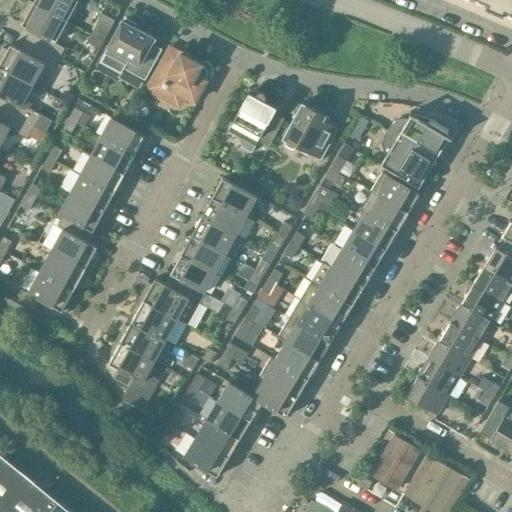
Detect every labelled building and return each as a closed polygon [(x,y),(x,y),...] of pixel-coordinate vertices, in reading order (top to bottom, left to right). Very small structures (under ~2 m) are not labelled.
[(55,42),(67,21),(33,2),(33,1),(30,0),(28,0),(20,16),(24,18),(21,24),(37,32),(31,42),(59,58),(64,47),(55,42)] [(33,2),(67,21),(78,0),(34,0),(33,1),(33,2)] [(473,0),(487,6),(486,8),(494,12),(499,0),(473,0)] [(511,0),(499,0),(494,12),(503,15),(504,13),(511,16),(511,0)] [(90,34),(103,41),(115,19),(102,12),(90,34)] [(122,21),(100,61),(121,73),(124,67),(145,79),(161,48),(151,43),(153,38),(154,39),(155,38),(122,20),(121,21),(122,21)] [(99,48),(103,41),(90,34),(87,41),(99,48)] [(0,52),(0,66),(32,84),(39,71),(43,74),(49,71),(52,67),(53,68),(59,58),(31,42),(26,52),(10,44),(7,49),(3,47),(0,52)] [(182,99),(183,98),(184,95),(194,101),(206,80),(206,79),(207,77),(207,76),(207,75),(207,73),(207,71),(207,70),(206,68),(204,66),(203,65),(201,64),(191,58),(192,55),(182,49),(180,52),(170,46),(152,78),(163,84),(157,94),(171,101),(172,102),(174,102),(175,102),(177,102),(178,102),(180,101),(181,100),(182,99)] [(0,66),(0,94),(2,96),(0,99),(0,107),(34,126),(41,114),(29,107),(31,104),(29,98),(25,96),(32,84),(0,66)] [(257,93),(256,94),(255,95),(249,92),(233,120),(233,121),(228,130),(233,133),(236,135),(238,137),(241,145),(243,147),(246,149),(251,152),(258,140),(269,146),(284,118),(274,112),(276,107),(264,100),(265,98),(265,97),(265,96),(265,95),(265,94),(265,93),(264,92),(263,92),(262,91),(261,91),(260,91),(258,92),(257,93)] [(321,159),(338,127),(327,121),(329,117),(302,102),(282,138),(284,139),(285,145),(292,148),(297,147),(298,146),(321,159)] [(0,142),(4,135),(7,136),(14,134),(15,131),(27,138),(29,135),(34,126),(0,107),(0,142)] [(68,118),(77,123),(83,112),(74,107),(68,118)] [(387,130),(435,159),(448,137),(450,138),(451,137),(446,134),(448,129),(430,118),(429,118),(414,114),(413,114),(410,112),(409,114),(410,114),(408,118),(403,118),(398,119),(394,121),(391,124),(388,128),(387,130)] [(101,136),(135,154),(145,135),(111,116),(101,136)] [(77,123),(68,118),(62,129),(70,134),(77,123)] [(435,159),(387,130),(385,133),(383,137),(382,142),(382,146),(383,151),(386,155),(380,164),(418,187),(435,159)] [(101,136),(90,155),(124,173),(135,154),(101,136)] [(338,154),(331,166),(340,171),(346,160),(353,148),(344,143),(338,154)] [(47,156),(56,161),(62,149),(53,145),(47,156)] [(90,155),(80,174),(114,192),(124,173),(90,155)] [(56,161),(47,156),(41,167),(50,172),(56,161)] [(340,171),(331,166),(325,177),(333,182),(340,171)] [(371,190),(408,212),(420,193),(382,171),(371,190)] [(80,174),(70,193),(103,211),(114,192),(80,174)] [(212,196),(246,215),(256,195),(222,177),(212,196)] [(26,194),(35,198),(41,187),(32,182),(26,194)] [(359,209),(363,211),(364,211),(397,231),(408,212),(371,190),(359,209)] [(309,203),(317,208),(324,197),(315,192),(309,203)] [(103,211),(70,193),(59,212),(63,214),(86,227),(93,231),(103,211)] [(35,198),(26,194),(20,205),(29,210),(35,198)] [(212,196),(201,215),(235,234),(246,215),(212,196)] [(317,208),(309,203),(302,214),(311,219),(317,208)] [(363,211),(353,229),(386,249),(397,231),(364,211),(363,211)] [(51,249),(90,270),(98,254),(94,252),(97,246),(81,237),(86,227),(63,214),(57,225),(63,228),(51,249)] [(201,215),(191,234),(225,253),(235,234),(201,215)] [(511,222),(511,221),(510,220),(501,235),(502,236),(503,235),(506,237),(506,236),(511,239),(511,222)] [(277,232),(286,237),(292,226),(284,221),(277,232)] [(353,229),(342,247),(375,268),(386,249),(353,229)] [(290,242),(298,247),(305,236),(296,231),(290,242)] [(286,237),(277,232),(271,243),(279,248),(286,237)] [(191,234),(181,253),(215,272),(225,253),(191,234)] [(0,241),(0,248),(6,252),(12,241),(3,236),(0,241)] [(511,281),(511,239),(506,236),(506,237),(500,247),(495,244),(483,264),(511,281)] [(298,247),(290,242),(283,253),(292,258),(298,247)] [(342,247),(331,266),(364,286),(375,268),(342,247)] [(51,249),(40,270),(74,289),(77,284),(81,286),(90,270),(51,249)] [(204,291),(215,272),(181,253),(170,273),(177,277),(204,291)] [(255,269),(264,274),(270,263),(262,258),(255,269)] [(323,261),(311,280),(353,305),(364,286),(331,266),(323,261)] [(504,301),(511,287),(511,281),(483,264),(483,265),(473,283),(504,301)] [(268,279),(276,284),(283,273),(274,268),(268,279)] [(264,274),(255,269),(248,280),(257,285),(264,274)] [(74,289),(40,270),(28,291),(23,288),(17,299),(41,312),(46,302),(66,313),(75,296),(71,294),(74,289)] [(139,297),(177,318),(188,324),(205,292),(204,291),(177,277),(171,287),(155,277),(152,283),(148,281),(139,297)] [(276,284),(268,279),(261,290),(270,295),(276,284)] [(341,323),(353,305),(311,280),(300,298),(308,303),(341,323)] [(473,283),(462,301),(493,320),(504,301),(473,283)] [(233,306),(241,311),(248,300),(239,295),(233,306)] [(165,339),(177,318),(139,297),(130,313),(134,315),(131,320),(165,339)] [(330,342),(341,323),(308,303),(300,298),(289,316),(297,321),(330,342)] [(462,301),(451,320),(481,338),(493,320),(462,301)] [(245,316),(254,321),(261,310),(252,305),(245,316)] [(241,311),(233,306),(226,317),(235,322),(241,311)] [(254,321),(245,316),(239,327),(247,332),(254,321)] [(286,340),(319,360),(330,342),(297,321),(289,316),(278,335),(286,340)] [(154,360),(165,339),(131,320),(129,325),(125,323),(116,339),(154,360)] [(451,320),(439,338),(470,357),(481,338),(451,320)] [(439,338),(428,357),(459,375),(470,357),(439,338)] [(116,339),(107,355),(111,357),(108,363),(124,372),(118,382),(128,387),(122,398),(141,408),(147,398),(153,387),(157,379),(147,373),(154,360),(116,339)] [(286,340),(275,358),(275,359),(308,379),(319,360),(286,340)] [(232,358),(232,357),(242,363),(248,353),(230,342),(223,353),(232,358)] [(208,347),(201,358),(210,363),(217,352),(208,347)] [(184,364),(192,369),(199,358),(191,353),(184,364)] [(232,358),(223,353),(217,364),(225,369),(232,358)] [(511,365),(511,356),(507,354),(501,364),(510,369),(511,365)] [(297,397),(308,379),(275,359),(275,358),(271,356),(260,374),(297,397)] [(448,394),(459,375),(428,357),(418,374),(417,374),(417,375),(448,394)] [(191,384),(199,389),(206,378),(197,373),(191,384)] [(260,374),(249,393),(248,394),(262,401),(261,402),(285,416),(297,397),(260,374)] [(448,394),(417,375),(405,395),(414,401),(414,400),(436,413),(448,394)] [(251,420),(261,402),(262,401),(248,394),(249,393),(229,381),(217,400),(251,420)] [(485,391),(493,396),(499,386),(491,381),(485,391)] [(199,389),(191,384),(184,395),(192,400),(199,389)] [(493,396),(485,391),(479,401),(487,406),(493,396)] [(217,400),(206,418),(239,438),(251,420),(217,400)] [(510,450),(511,445),(511,408),(509,407),(496,429),(495,429),(490,438),(511,451),(511,450),(510,450)] [(474,409),(468,420),(476,425),(482,414),(474,409)] [(168,421),(177,426),(183,415),(175,410),(168,421)] [(206,418),(195,437),(228,457),(239,438),(206,418)] [(177,426),(168,421),(162,432),(170,437),(177,426)] [(400,493),(424,451),(396,435),(372,477),(400,493)] [(228,457),(195,437),(184,456),(195,463),(194,465),(204,471),(205,468),(217,476),(228,457)] [(0,509),(28,475),(0,452),(0,509)] [(438,461),(414,502),(430,511),(444,511),(465,477),(438,461)] [(40,469),(38,471),(37,473),(43,478),(46,476),(46,475),(40,469)] [(367,489),(372,481),(362,474),(356,483),(367,489)] [(0,509),(0,511),(32,511),(30,510),(47,490),(28,475),(0,509)] [(47,490),(53,483),(53,482),(46,476),(43,478),(38,484),(47,490)] [(480,487),(465,511),(506,511),(510,505),(480,487)] [(49,511),(59,500),(47,490),(30,510),(32,511),(49,511)] [(73,511),(59,500),(49,511),(73,511)] [(332,511),(315,501),(307,511),(332,511)]
